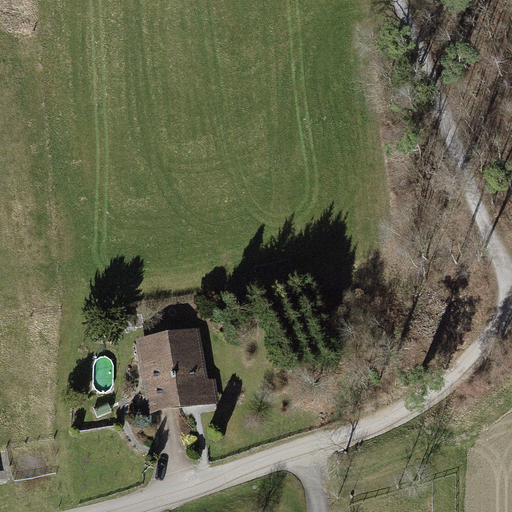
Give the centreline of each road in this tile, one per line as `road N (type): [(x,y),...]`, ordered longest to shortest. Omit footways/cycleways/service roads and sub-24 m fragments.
road 1 (track): [(499,332),(500,262),(396,0)]
road 2 (track): [(303,454),(437,395),(499,332)]
